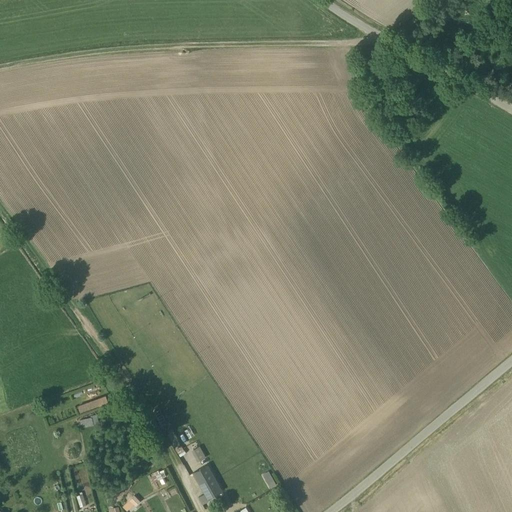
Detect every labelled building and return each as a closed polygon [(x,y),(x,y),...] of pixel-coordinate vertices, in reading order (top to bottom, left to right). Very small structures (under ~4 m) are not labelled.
[(105,387),(89,394),(91,399),(77,405),(81,414),(111,401),(105,387)] [(179,456),(180,457),(184,455),(183,453),(184,452),(180,446),(179,446),(179,445),(179,444),(175,435),(174,435),(171,430),(167,432),(171,441),(174,447),(173,447),(178,456),(179,456)] [(200,461),(205,458),(199,447),(191,451),(196,460),(199,458),(200,461)] [(222,491),(207,464),(192,473),(203,494),(197,498),(201,505),(208,502),(207,500),(222,491)] [(164,474),(166,473),(164,470),(158,472),(157,470),(147,476),(151,484),(158,480),(161,486),(166,483),(163,478),(165,477),(164,474)] [(85,505),(81,494),(75,496),(79,508),(85,505)] [(135,506),(139,501),(134,496),(122,507),(126,511),(133,504),(135,506)]
